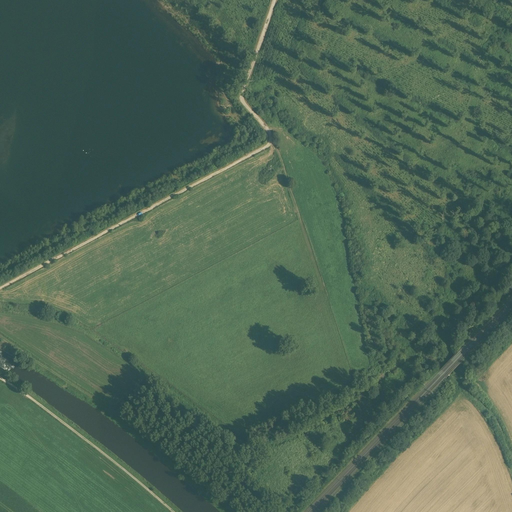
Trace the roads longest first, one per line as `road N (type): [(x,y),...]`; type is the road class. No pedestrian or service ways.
road 1 (track): [(0,289),(271,142),(241,99),(276,0)]
road 2 (track): [(0,379),(172,511)]
